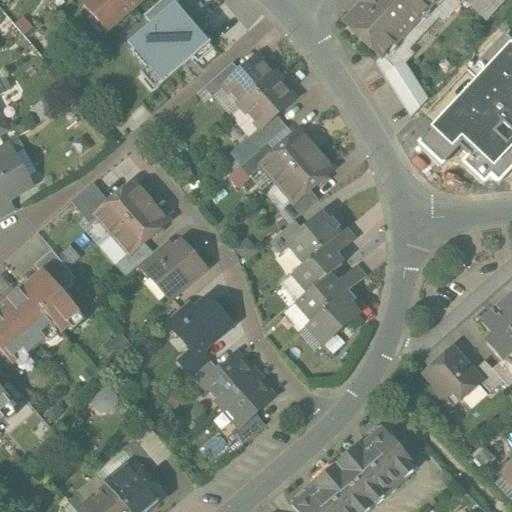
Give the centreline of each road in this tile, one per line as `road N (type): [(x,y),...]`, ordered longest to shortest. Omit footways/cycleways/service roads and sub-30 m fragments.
road 1 (residential): [(240,511),(333,428),(373,375),(407,287),(414,216)]
road 2 (residential): [(293,17),(364,121),(414,216)]
